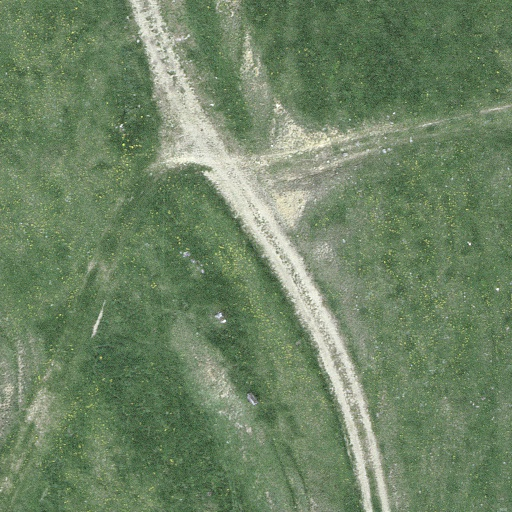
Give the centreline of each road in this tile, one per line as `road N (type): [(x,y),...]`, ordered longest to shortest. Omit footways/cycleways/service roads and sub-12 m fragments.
road 1 (track): [(199,150),(156,176),(0,506)]
road 2 (track): [(369,511),(353,432),(293,278),(199,150)]
road 3 (track): [(199,150),(352,154),(511,119)]
road 4 (track): [(199,150),(142,0)]
